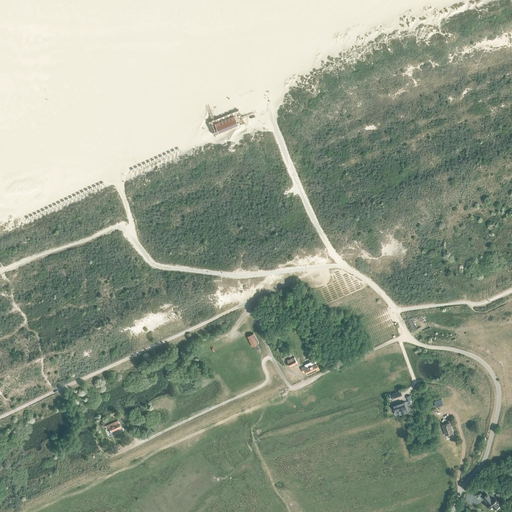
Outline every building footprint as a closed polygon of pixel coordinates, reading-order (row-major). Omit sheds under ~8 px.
[(233,119),(216,126),(218,131),(219,133),(236,126),(233,119)] [(248,337),(253,346),(258,344),(253,334),(248,337)] [(287,361),(290,367),(297,363),(294,357),(287,361)] [(307,371),(308,374),(319,369),(315,360),(304,365),(305,366),(301,368),(304,373),(307,371)] [(435,401),(437,407),(444,404),(442,399),(435,401)] [(399,415),(408,412),(405,402),(402,403),(401,401),(391,405),(394,411),(397,410),(399,415)] [(108,425),(111,432),(118,429),(115,422),(108,425)] [(442,425),(446,435),(453,433),(449,423),(442,425)] [(488,507),(489,508),(491,507),(490,506),(492,504),(488,501),(486,502),(482,497),(480,498),(485,505),(484,505),(486,507),(487,508),(488,507)]
